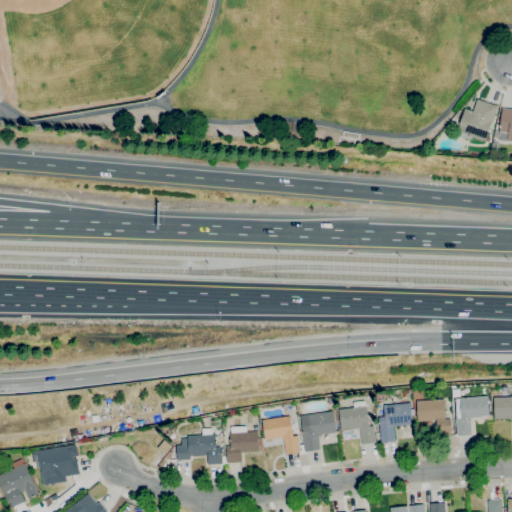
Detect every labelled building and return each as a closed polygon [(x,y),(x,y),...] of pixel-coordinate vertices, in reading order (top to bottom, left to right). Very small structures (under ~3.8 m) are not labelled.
[(489,142),(457,130),(465,108),(473,111),(477,98),(497,106),(487,134),(491,135),(489,142)] [(511,141),(507,141),(508,132),(499,131),(502,108),(511,109),(511,141)] [(453,397),(452,390),(459,389),(460,396),(453,397)] [(377,401),(376,393),(383,392),(385,399),(377,401)] [(457,435),(456,419),(457,419),(455,398),(487,396),(489,415),(481,416),(481,417),(471,418),(472,434),(457,435)] [(511,418),(494,418),(494,397),(511,396),(511,418)] [(437,437),(436,420),(418,421),(417,401),(444,399),(446,419),(451,419),(452,436),(437,437)] [(361,444),(359,427),(341,429),(339,409),(354,407),(353,402),(365,400),(365,406),(367,406),(369,426),(374,425),(376,442),(361,444)] [(381,442),(378,414),(384,413),(383,405),(410,402),(412,424),(394,426),(395,441),(381,442)] [(305,451),(300,415),(333,411),(336,431),(321,434),(321,435),(318,436),(320,449),(305,451)] [(286,454),(283,437),(265,440),(262,420),(290,415),(293,436),(298,435),(301,452),(286,454)] [(207,464),(206,454),(189,456),(187,436),(202,434),(202,428),(212,428),(212,434),(215,434),(216,447),(221,447),(222,463),(207,464)] [(227,463),(226,446),(231,445),(230,433),(258,431),(259,451),(240,452),(241,462),(227,463)] [(43,484),(40,466),(37,466),(36,462),(33,462),(31,452),(76,444),(78,456),(74,456),(74,458),(77,458),(79,473),(66,476),(67,480),(43,484)] [(11,508),(0,485),(0,475),(15,468),(12,463),(21,458),(23,464),(24,463),(39,494),(29,498),(25,489),(20,492),(25,501),(11,508)] [(63,511),(89,493),(97,504),(100,502),(108,511),(63,511)] [(47,505),(44,500),(50,496),(53,501),(47,505)] [(487,511),(487,500),(502,499),(502,511),(487,511)] [(430,511),(430,504),(445,502),(445,511),(430,511)]
